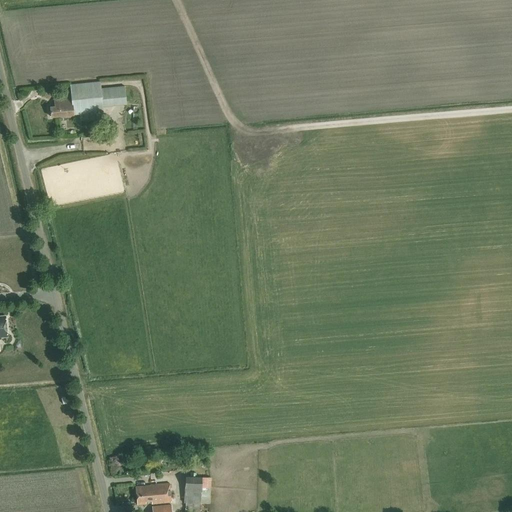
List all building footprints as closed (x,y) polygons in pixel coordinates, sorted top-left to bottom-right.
[(101,82),(69,85),(70,98),(57,99),(57,106),(50,107),(51,117),(103,112),(103,107),(126,104),(124,86),(101,88),(101,82)] [(202,476),(203,487),(213,486),(212,475),(202,476)] [(200,503),(202,477),(185,476),(184,502),(200,503)] [(152,504),(171,502),(169,483),(136,487),(137,505),(146,504),(146,501),(152,501),(152,504)] [(214,488),(202,487),(202,502),(213,503),(214,488)]
